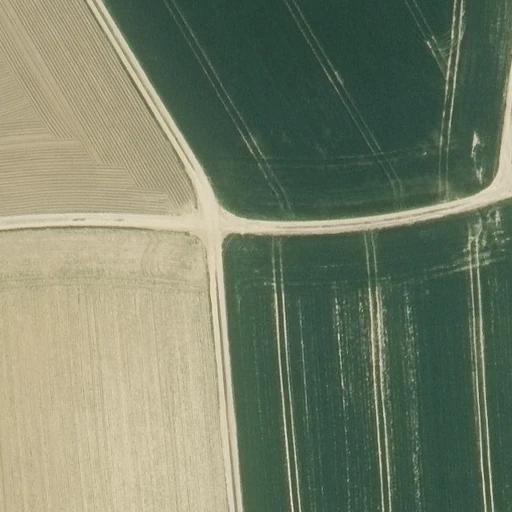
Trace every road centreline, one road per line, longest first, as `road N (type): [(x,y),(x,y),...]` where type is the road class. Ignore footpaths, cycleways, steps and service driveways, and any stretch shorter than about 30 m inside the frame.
road 1 (track): [(511,191),(447,213),(334,231),(0,226)]
road 2 (track): [(236,511),(211,228)]
road 3 (track): [(230,229),(96,0)]
